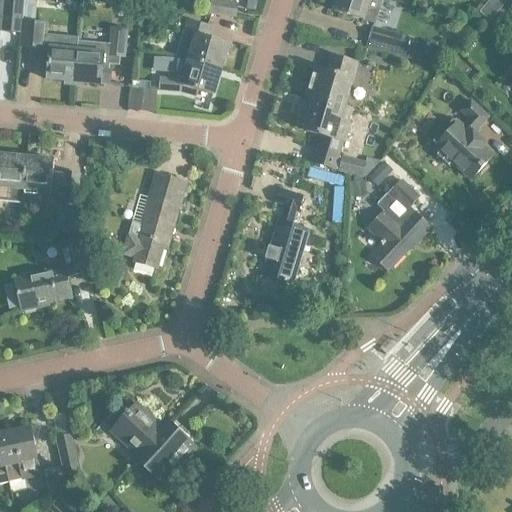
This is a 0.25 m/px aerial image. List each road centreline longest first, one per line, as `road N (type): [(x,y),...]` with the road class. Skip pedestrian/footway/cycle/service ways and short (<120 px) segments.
road 1 (residential): [(237,136),(0,112)]
road 2 (residential): [(182,340),(237,136)]
road 3 (residential): [(182,340),(0,385)]
road 4 (secondary): [(467,314),(364,420)]
road 5 (secondary): [(396,441),(444,372),(467,314)]
road 6 (residential): [(237,136),(283,0)]
road 7 (unclassified): [(511,405),(474,446),(406,465)]
road 8 (residential): [(282,411),(182,340)]
